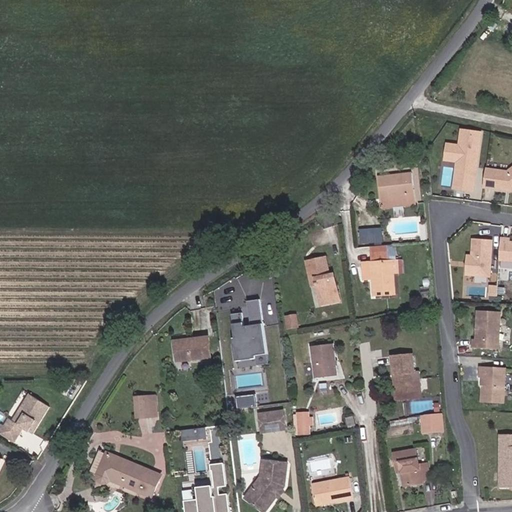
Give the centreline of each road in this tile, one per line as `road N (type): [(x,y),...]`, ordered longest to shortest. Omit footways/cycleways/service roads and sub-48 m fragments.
road 1 (residential): [(490,0),(338,202),(188,295),(132,350),(25,511)]
road 2 (residential): [(511,217),(435,209),(453,420),(467,451),(472,511)]
